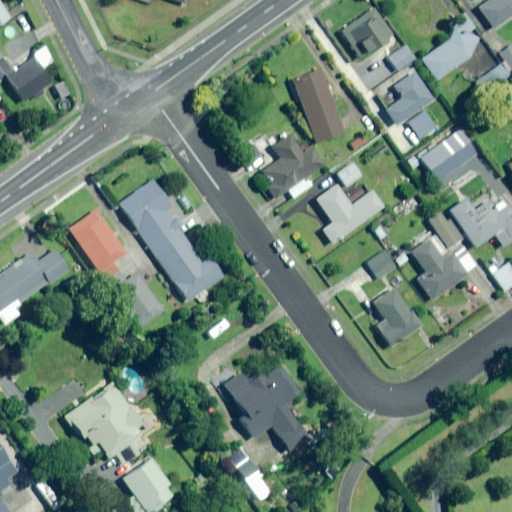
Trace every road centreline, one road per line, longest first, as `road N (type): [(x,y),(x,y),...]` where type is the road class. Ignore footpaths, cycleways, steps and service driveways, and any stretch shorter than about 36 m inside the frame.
road 1 (residential): [(140,100),(180,132),(358,381),(381,397),(403,399),(511,326)]
road 2 (primary): [(140,100),(0,202)]
road 3 (primary): [(281,0),(140,100)]
road 4 (tertiary): [(56,0),(87,62),(140,100)]
